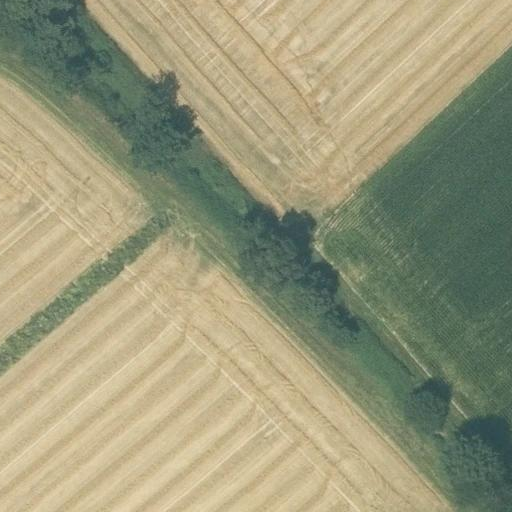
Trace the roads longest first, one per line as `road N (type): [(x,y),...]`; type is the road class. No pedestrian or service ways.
road 1 (track): [(22,0),(243,214),(488,511)]
road 2 (track): [(117,22),(250,167),(511,483)]
